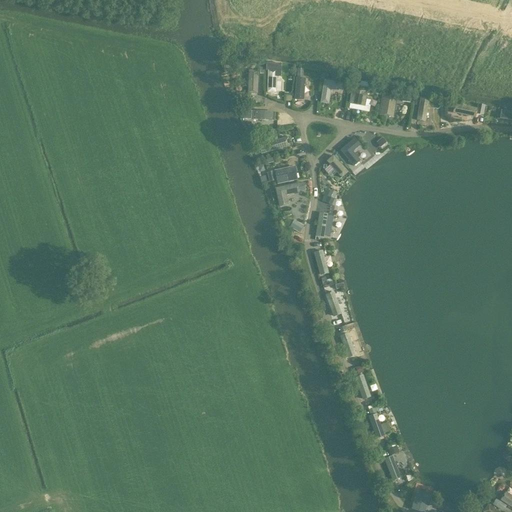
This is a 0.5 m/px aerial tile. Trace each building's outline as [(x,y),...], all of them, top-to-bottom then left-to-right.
[(511,0),(500,0),(499,3),(511,9),(511,0)] [(327,19),(324,31),(343,35),(344,30),(349,7),(336,5),(333,20),(327,19)] [(349,7),(344,30),(356,33),(355,37),(361,38),(364,27),(358,26),(361,10),(349,7)] [(381,30),(378,42),(385,43),(386,39),(398,41),(403,18),(390,16),(387,32),(381,30)] [(403,18),(398,41),(410,44),(409,48),(415,50),(418,38),(412,37),(415,21),(403,18)] [(435,42),(433,53),(451,57),(452,53),(457,30),(444,27),(441,43),(435,42)] [(457,30),(452,53),(464,55),(463,59),(469,61),(472,49),(466,48),(469,32),(457,30)] [(489,53),(487,64),(493,66),(494,61),(506,64),(511,41),(498,38),(495,54),(489,53)] [(281,63),(265,63),(265,71),(268,70),(268,93),(276,93),(276,71),(281,71),(281,63)] [(247,95),(257,95),(258,71),(248,71),(247,95)] [(305,79),(296,78),(294,100),(303,100),(305,79)] [(324,81),(321,103),(328,104),(330,90),(341,91),(342,84),(324,81)] [(353,86),(350,104),(365,106),(368,89),(353,86)] [(396,97),(383,94),(379,117),(392,119),(396,97)] [(429,100),(421,99),(417,121),(425,122),(429,100)] [(455,105),(453,113),(475,118),(477,110),(455,105)] [(254,112),(253,120),(273,121),(274,113),(254,112)] [(511,113),(498,112),(497,120),(511,121),(511,113)] [(382,149),(388,144),(383,137),(377,142),(382,149)] [(266,144),(268,152),(290,146),(288,138),(266,144)] [(359,146),(354,140),(340,151),(353,167),(359,162),(351,153),(359,146)] [(334,158),(328,163),(341,178),(347,173),(334,158)] [(288,168),(274,171),(277,184),(296,180),(295,174),(290,175),(288,168)] [(275,189),(279,208),(288,206),(286,195),(299,193),(297,184),(275,189)] [(322,201),(334,204),(337,192),(325,189),(322,201)] [(327,215),(319,214),(316,235),(324,237),(327,215)] [(290,226),(300,233),(304,225),(294,219),(290,226)] [(322,251),(314,253),(320,275),(328,273),(322,251)] [(334,292),(326,295),(333,318),(341,315),(334,292)] [(345,323),(353,322),(350,303),(342,305),(345,323)] [(348,334),(340,337),(348,358),(355,355),(348,334)] [(363,376),(355,378),(362,401),(370,398),(363,376)] [(376,414),(368,417),(376,440),(384,437),(376,414)] [(392,457),(384,459),(392,482),(400,479),(392,457)] [(426,511),(432,496),(423,493),(417,511),(426,511)] [(511,496),(506,493),(501,500),(511,507),(511,496)] [(504,510),(507,505),(499,500),(495,504),(504,510)]
